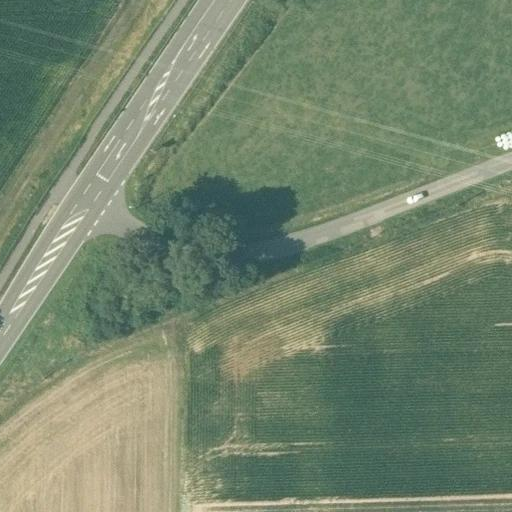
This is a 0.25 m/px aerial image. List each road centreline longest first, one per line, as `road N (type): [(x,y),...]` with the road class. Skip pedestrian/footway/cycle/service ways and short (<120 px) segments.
road 1 (unclassified): [(511,159),(297,242),(243,252),(193,255),(89,202)]
road 2 (track): [(139,0),(0,232)]
road 3 (secondary): [(89,202),(224,0)]
road 4 (secondary): [(0,336),(89,202)]
